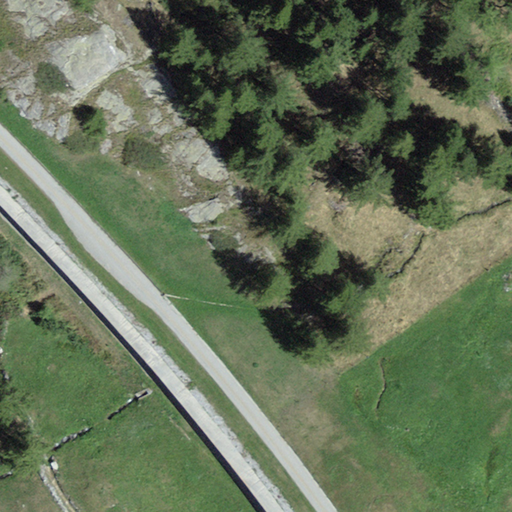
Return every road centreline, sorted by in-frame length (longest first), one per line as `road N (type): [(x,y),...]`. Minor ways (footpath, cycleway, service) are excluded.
road 1 (primary): [(0,119),(286,425),(342,511)]
road 2 (residential): [(327,511),(216,370),(0,135)]
road 3 (residential): [(273,511),(182,397),(0,206)]
